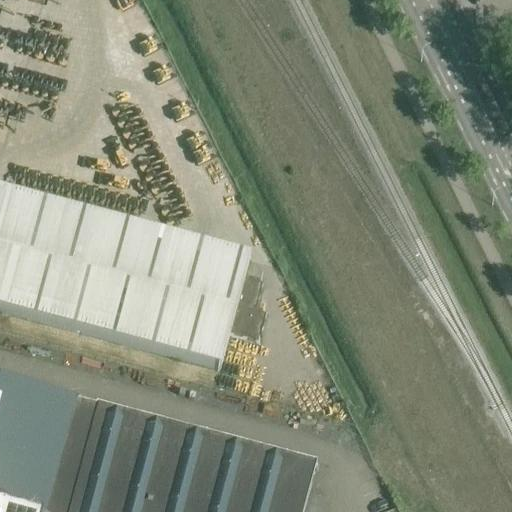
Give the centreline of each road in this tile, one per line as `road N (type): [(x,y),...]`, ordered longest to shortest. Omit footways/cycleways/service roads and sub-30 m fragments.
road 1 (unclassified): [(397,0),(511,223)]
road 2 (unclassified): [(511,121),(451,0)]
